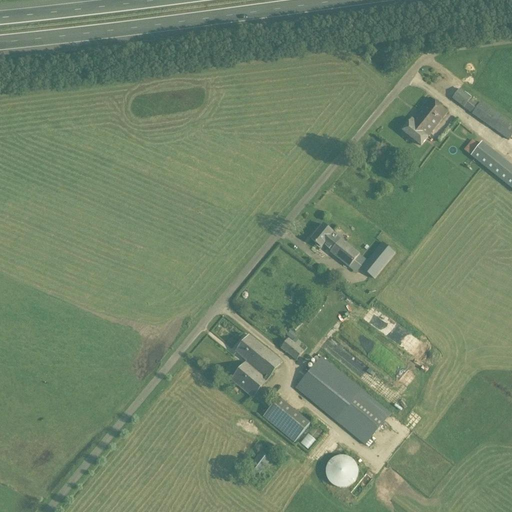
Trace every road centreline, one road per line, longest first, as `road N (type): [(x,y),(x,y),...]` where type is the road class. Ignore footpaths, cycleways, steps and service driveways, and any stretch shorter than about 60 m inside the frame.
road 1 (unclassified): [(46,511),(417,59),(430,47),(511,38)]
road 2 (motorway): [(0,43),(343,0)]
road 3 (motorway): [(163,0),(0,18)]
